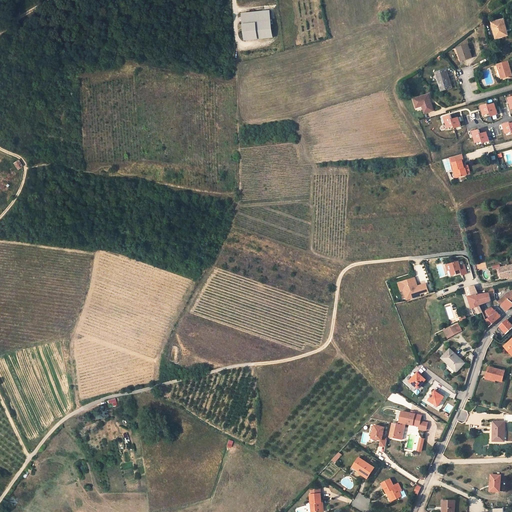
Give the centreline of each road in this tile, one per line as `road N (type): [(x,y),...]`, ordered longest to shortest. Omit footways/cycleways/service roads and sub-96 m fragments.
road 1 (track): [(237,205),(240,66),(384,24),(403,73),(508,0)]
road 2 (track): [(28,458),(66,417),(97,400),(322,347),(344,269),(407,258)]
road 3 (track): [(350,266),(230,226),(237,205),(223,198),(51,165),(25,168)]
road 4 (unclassified): [(511,311),(489,333),(415,511)]
road 5 (residential): [(407,258),(464,252),(481,284),(511,280)]
